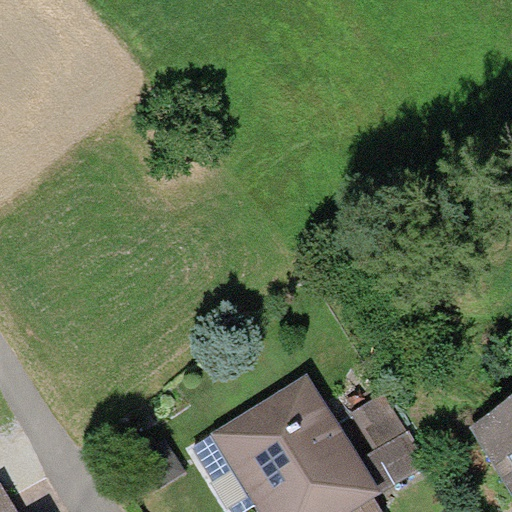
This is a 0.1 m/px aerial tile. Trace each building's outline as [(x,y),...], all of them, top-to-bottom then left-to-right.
[(308,375),(212,435),(259,511),(357,511),(376,501),(383,496),(382,494),(427,467),(383,396),(338,423),(308,375)] [(511,403),(473,427),(511,490),(511,403)] [(184,474),(164,440),(133,458),(153,492),(184,474)] [(0,511),(18,511),(1,485),(0,486),(0,511)] [(382,511),(376,501),(357,511),(382,511)]
